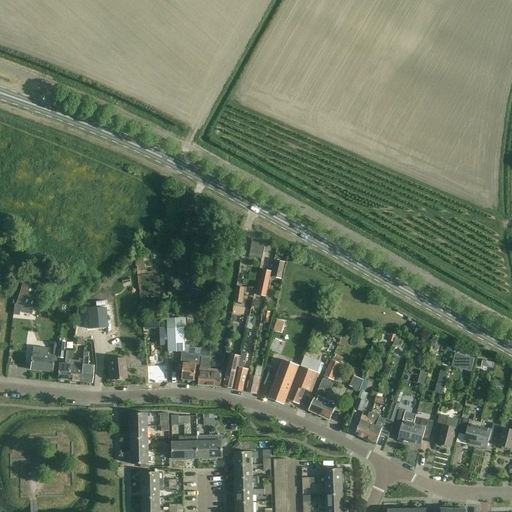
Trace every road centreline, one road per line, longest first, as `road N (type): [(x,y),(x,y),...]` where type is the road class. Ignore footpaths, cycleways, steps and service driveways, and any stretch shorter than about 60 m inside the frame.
road 1 (secondary): [(511,350),(134,145),(0,95)]
road 2 (residential): [(389,469),(287,415),(205,397),(0,384)]
